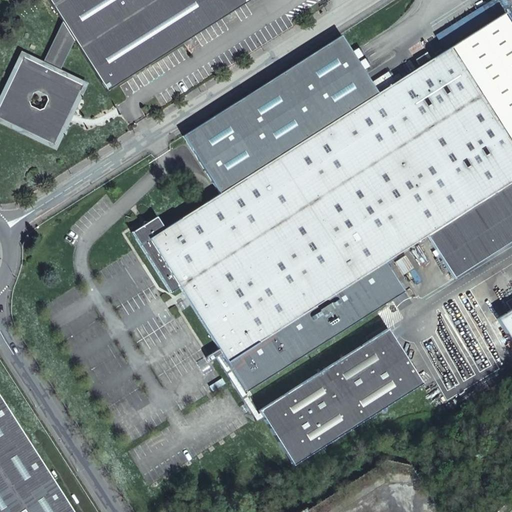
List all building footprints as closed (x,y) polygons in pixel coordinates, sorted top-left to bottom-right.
[(250,0),(44,0),(60,23),(39,66),(21,58),(0,101),(0,120),(52,146),(80,87),(56,75),(72,41),(104,93),(250,0)] [(511,0),(490,0),(481,6),(489,19),(504,10),(511,22),(511,0)] [(219,354),(224,362),(383,261),(425,235),(511,179),(511,33),(499,14),(375,92),(218,191),(162,227),(154,214),(144,221),(141,221),(139,224),(127,231),(167,293),(176,287),(215,349),(205,355),(204,356),(204,357),(204,358),(204,359),(204,360),(205,360),(206,361),(207,361),(208,361),(208,360),(213,357),(238,397),(242,394),(217,355),(219,354)] [(184,136),(218,191),(375,92),(339,38),(184,136)] [(511,238),(511,179),(425,235),(452,277),(511,238)] [(22,244),(29,248),(34,239),(26,235),(22,244)] [(402,291),(383,261),(224,362),(242,394),(402,291)] [(494,318),(511,347),(511,346),(511,295),(503,302),(507,309),(494,318)] [(242,394),(238,397),(255,423),(261,419),(290,465),(419,383),(384,328),(255,410),(257,413),(255,414),(242,394)] [(24,511),(73,511),(0,397),(0,511),(20,511),(23,510),(24,511)]
